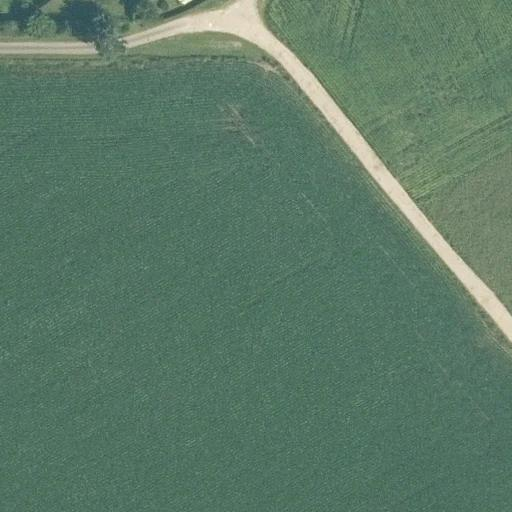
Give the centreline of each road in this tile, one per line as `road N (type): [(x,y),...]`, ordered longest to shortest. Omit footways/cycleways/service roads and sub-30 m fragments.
road 1 (track): [(306,66),(511,319)]
road 2 (unclassified): [(0,28),(258,19),(306,66)]
